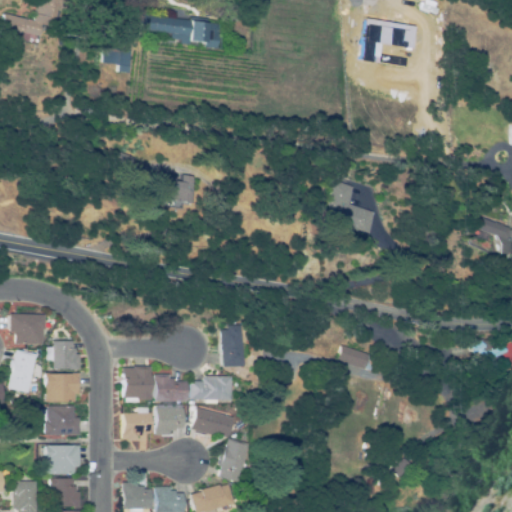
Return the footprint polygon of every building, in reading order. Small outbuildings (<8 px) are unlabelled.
[(0,14),(29,21),(34,0),(69,0),(67,12),(54,8),(49,28),(36,25),(33,36),(17,32),(15,39),(0,35),(0,14)] [(168,33),(137,29),(139,14),(188,21),(189,17),(205,19),(204,23),(216,24),(213,49),(201,47),(201,43),(186,41),(186,45),(177,43),(177,40),(168,38),(168,33)] [(127,66),(109,64),(111,48),(129,50),(127,66)] [(115,67),(115,65),(122,66),(126,66),(125,69),(125,73),(123,73),(115,72),(115,67)] [(116,150),(133,157),(129,168),(111,161),(116,150)] [(188,203),(156,197),(156,194),(149,192),(150,183),(147,182),(149,173),(152,173),(153,171),(170,174),(170,173),(175,174),(175,176),(181,178),(182,174),(193,176),(188,203)] [(346,204),(370,212),(363,234),(352,230),(351,231),(334,225),(334,224),(322,219),(326,207),(324,206),(333,180),(352,186),(346,204)] [(156,198),(154,208),(147,207),(148,197),(156,198)] [(485,230),(496,228),(495,225),(499,224),(498,220),(509,218),(511,226),(508,226),(509,234),(504,235),(504,236),(511,234),(511,252),(505,254),(504,249),(475,254),(472,235),(453,228),(457,217),(485,228),(485,230)] [(6,314),(41,315),(41,329),(39,329),(39,340),(38,340),(38,344),(11,344),(11,332),(6,332),(6,314)] [(239,325),(241,366),(219,366),(218,330),(226,329),(226,325),(239,325)] [(511,366),(476,382),(461,347),(481,338),(483,340),(489,337),(493,346),(511,337),(511,366)] [(76,369),(66,370),(66,369),(49,369),(49,360),(43,361),(42,347),(49,347),(49,341),(69,341),(69,348),(72,348),(72,354),(76,354),(76,369)] [(368,371),(336,360),(341,345),(368,354),(367,355),(373,357),(368,371)] [(32,354),(24,393),(4,388),(6,379),(3,379),(7,360),(10,360),(12,350),(32,354)] [(147,366),(148,400),(135,400),(135,402),(122,402),(122,398),(119,398),(119,368),(130,367),(130,366),(147,366)] [(41,373),(76,373),(76,394),(71,394),(71,402),(42,402),(42,387),(41,387),(41,373)] [(183,401),(150,401),(150,381),(150,375),(165,374),(165,378),(170,378),(170,381),(183,381),(183,401)] [(228,400),(214,400),(214,403),(202,403),(202,400),(186,399),(187,381),(200,381),(200,378),(201,378),(201,376),(229,376),(228,400)] [(75,435),(41,435),(41,422),(36,422),(36,409),(44,409),(44,406),(70,406),(70,418),(75,418),(75,435)] [(119,413),(134,413),(134,407),(144,407),(144,413),(147,413),(147,433),(139,433),(139,435),(134,435),(133,439),(119,439),(119,413)] [(152,408),(180,408),(180,428),(172,428),(172,431),(166,431),(166,435),(152,435),(152,408)] [(193,408),(230,417),(225,437),(211,434),(210,436),(187,429),(193,408)] [(245,443),(235,482),(215,477),(218,467),(214,466),(219,447),(222,447),(225,438),(245,443)] [(42,445),(76,445),(76,467),(71,467),(71,474),(43,474),(42,459),(42,445)] [(389,470),(401,458),(410,468),(398,480),(389,470)] [(76,507),(70,507),(70,506),(49,506),(49,487),(46,487),(46,478),(69,478),(69,486),(72,486),(72,491),(76,491),(76,507)] [(32,481),(32,511),(14,511),(14,510),(11,510),(11,509),(8,509),(8,481),(32,481)] [(148,509),(119,509),(118,482),(134,482),(134,486),(140,486),(140,489),(148,489),(148,509)] [(230,504),(211,509),(211,511),(192,511),(187,494),(197,492),(197,490),(216,484),(216,486),(224,484),(230,504)] [(151,511),(152,487),(166,487),(166,491),(172,491),(172,493),(180,493),(180,502),(182,502),(182,511),(151,511)]
